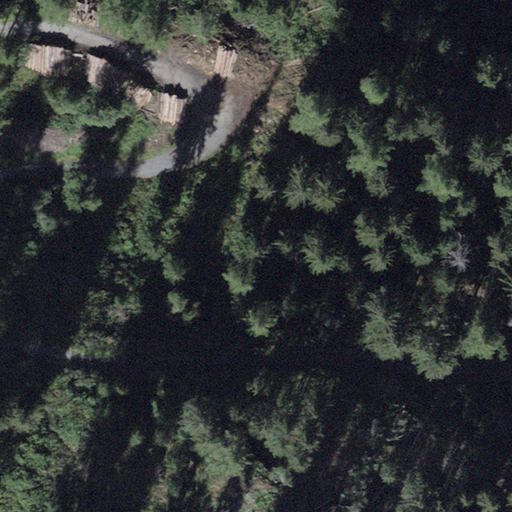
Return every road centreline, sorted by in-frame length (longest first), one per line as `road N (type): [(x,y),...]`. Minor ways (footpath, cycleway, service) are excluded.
road 1 (track): [(511,385),(407,364),(97,359),(0,345)]
road 2 (track): [(0,30),(38,26),(88,36),(171,71),(196,97),(205,124),(184,153),(139,168),(0,173)]
